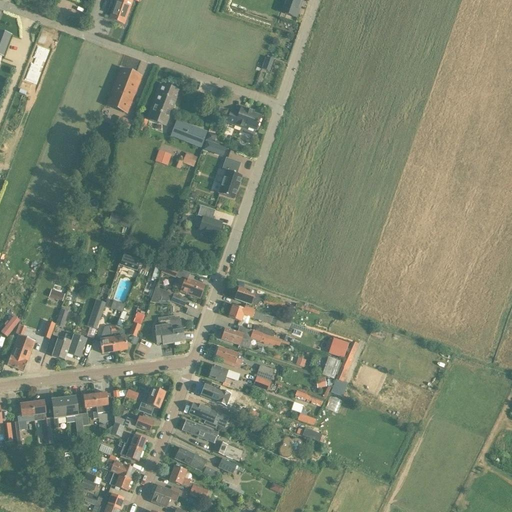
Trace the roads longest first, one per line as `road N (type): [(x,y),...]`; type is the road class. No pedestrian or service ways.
road 1 (unclassified): [(281,107),(0,4)]
road 2 (unclassified): [(192,359),(281,107)]
road 3 (unclassified): [(0,386),(192,359)]
road 4 (residential): [(135,511),(192,359)]
